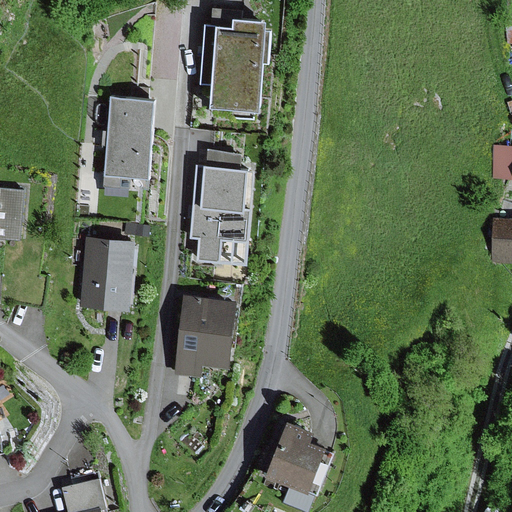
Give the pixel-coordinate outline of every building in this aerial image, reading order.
[(206,20),(203,81),(216,82),(215,114),(256,116),(256,106),(267,106),(269,57),(274,57),(276,25),(273,25),(274,15),(238,13),(238,21),(206,20)] [(158,97),(113,95),(108,175),(153,178),(158,97)] [(511,123),(500,127),(505,143),(511,140),(511,123)] [(511,145),(494,145),(494,177),(511,177),(511,145)] [(209,147),(208,163),(245,166),(246,150),(209,147)] [(208,163),(197,163),(192,235),(203,236),(201,257),(250,260),(256,166),(245,166),(208,163)] [(28,188),(0,185),(0,247),(1,239),(23,240),(28,188)] [(511,216),(495,217),(495,262),(511,262),(511,216)] [(151,223),(137,223),(137,234),(151,235),(151,223)] [(138,237),(89,233),(83,304),(132,308),(138,237)] [(10,302),(45,307),(49,276),(14,272),(10,302)] [(241,298),(186,292),(177,373),(204,376),(205,363),(233,366),(241,298)] [(0,408),(0,445),(9,443),(0,408)] [(318,429),(290,418),(269,474),(318,493),(335,449),(313,440),(318,429)] [(64,486),(70,511),(74,511),(103,505),(110,503),(103,476),(64,486)]
